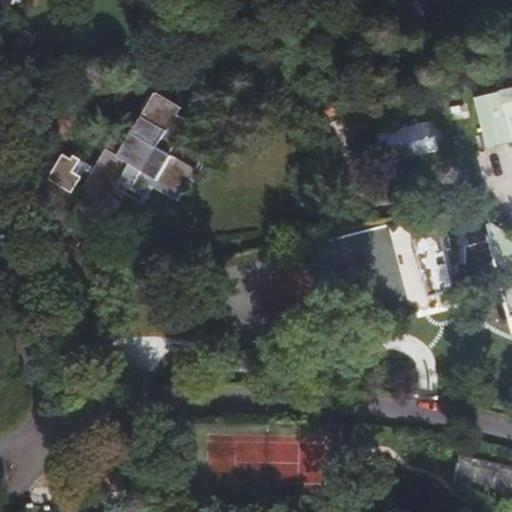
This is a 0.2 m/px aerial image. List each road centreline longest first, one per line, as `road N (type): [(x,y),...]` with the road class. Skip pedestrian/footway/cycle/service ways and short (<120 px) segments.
road 1 (residential): [(51,424),(174,397),(370,405),(511,435)]
road 2 (residential): [(0,223),(51,424)]
